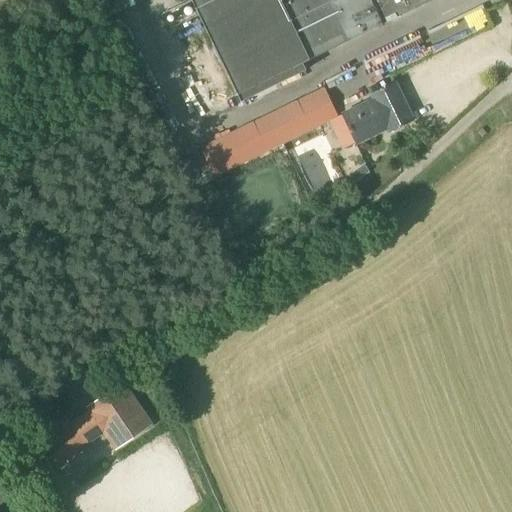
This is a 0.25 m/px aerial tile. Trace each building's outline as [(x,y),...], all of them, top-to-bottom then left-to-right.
[(191,0),(239,100),(305,70),(302,63),(431,0),(191,0)] [(444,21),(453,40),(490,24),(481,5),(444,21)] [(389,132),(413,120),(395,81),(370,93),(373,99),(341,114),(355,143),(387,128),(389,132)] [(324,87),(200,146),(213,175),(338,116),(324,87)] [(151,425),(122,382),(85,408),(88,413),(71,424),(66,417),(33,440),(37,448),(22,457),(36,478),(102,434),(113,450),(151,425)] [(0,502),(15,492),(0,470),(0,502)]
